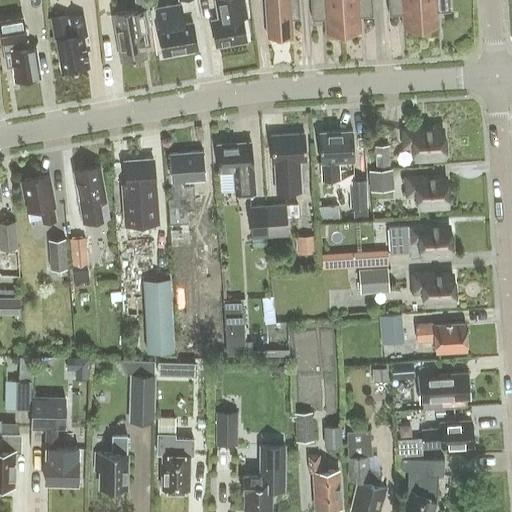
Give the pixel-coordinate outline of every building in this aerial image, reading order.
[(247,16),(243,0),(214,0),(218,19),(212,20),(216,46),(247,41),(242,16),(247,16)] [(292,19),(300,19),(298,0),(264,0),(267,37),(293,36),(292,19)] [(326,34),(343,33),(341,0),(310,0),(312,20),(325,19),(326,34)] [(341,0),(343,33),(361,32),(360,17),(373,16),(371,0),(341,0)] [(403,29),(420,28),(418,0),(387,0),(389,15),(402,14),(403,29)] [(418,0),(420,28),(438,27),(437,12),(450,11),(449,0),(418,0)] [(180,4),(155,8),(163,55),(197,49),(193,21),(184,23),(180,4)] [(135,16),(135,12),(113,16),(120,60),(124,60),(125,62),(134,60),(133,58),(146,56),(143,35),(147,34),(144,15),(135,16)] [(82,16),(67,18),(66,15),(52,17),(62,71),(66,70),(66,72),(75,71),(75,69),(87,67),(84,50),(88,49),(82,16)] [(35,47),(27,48),(22,18),(0,21),(0,32),(4,53),(9,52),(14,81),(40,77),(35,47)] [(415,160),(443,158),(441,128),(413,130),(413,127),(402,128),(403,148),(414,147),(415,160)] [(338,161),(353,160),(351,131),(318,133),(319,162),(321,162),(322,182),(339,181),(338,161)] [(300,197),(298,162),(306,161),(305,133),(271,135),(273,164),(275,164),(276,199),(300,197)] [(252,170),(253,170),(252,143),(217,145),(219,172),(237,171),(238,193),(253,192),(252,170)] [(388,145),(375,146),(376,166),(389,166),(388,145)] [(172,198),(167,198),(171,243),(189,242),(186,209),(195,208),(193,184),(183,184),(183,182),(205,181),(203,152),(169,154),(172,198)] [(153,160),(123,162),(125,185),(122,185),(125,226),(157,223),(153,160)] [(99,167),(73,172),(83,223),(108,218),(99,167)] [(369,171),(369,173),(370,192),(393,190),(392,169),(369,171)] [(29,220),(41,218),(43,224),(54,221),(51,207),(55,206),(48,176),(20,182),(27,213),(27,212),(29,220)] [(418,208),(447,206),(445,177),(416,179),(416,176),(405,177),(406,196),(417,195),(418,208)] [(367,218),(365,179),(351,180),(351,184),(349,184),(350,209),(353,209),(353,219),(367,218)] [(265,207),(267,237),(286,235),(285,218),(298,217),(297,205),(265,207)] [(267,237),(265,207),(250,208),(253,246),(267,245),(266,237),(267,237)] [(0,249),(17,248),(15,221),(0,222),(0,249)] [(406,225),(386,226),(388,254),(411,252),(411,257),(422,256),(422,257),(450,255),(448,225),(420,227),(420,224),(409,225),(409,226),(406,226),(406,225)] [(314,252),(313,234),(295,235),(296,253),(314,252)] [(88,269),(85,236),(70,237),(73,270),(88,269)] [(67,268),(64,238),(48,239),(50,269),(67,268)] [(357,253),(322,256),(323,268),(358,266),(386,264),(385,252),(357,253)] [(388,291),(386,267),(358,269),(360,293),(388,291)] [(424,305),(454,303),(452,273),(422,275),(422,272),(412,273),(413,293),(423,292),(424,305)] [(140,282),(146,352),(171,350),(166,280),(140,282)] [(21,297),(0,296),(0,313),(21,314),(21,297)] [(251,349),(251,341),(244,341),(241,299),(223,300),(227,355),(289,354),(289,349),(254,349),(251,349)] [(404,341),(402,313),(378,315),(380,343),(404,341)] [(436,352),(467,350),(465,321),(434,323),(434,321),(416,322),(417,341),(435,339),(436,352)] [(66,355),(66,369),(74,369),(74,377),(88,378),(88,356),(66,355)] [(30,409),(30,395),(30,357),(18,357),(18,380),(17,409),(30,409)] [(132,360),(132,375),(154,376),(154,360),(132,360)] [(157,360),(157,373),(195,374),(195,361),(157,360)] [(412,361),(391,363),(392,378),(413,376),(412,361)] [(387,379),(386,366),(371,367),(372,380),(387,379)] [(470,398),(469,372),(438,374),(438,382),(420,383),(421,399),(422,399),(422,409),(466,406),(466,399),(470,398)] [(154,376),(132,375),(131,419),(153,420),(154,376)] [(30,395),(30,409),(33,409),(33,427),(50,427),(49,447),(45,447),(44,483),(77,483),(77,448),(54,447),(55,427),(73,427),(73,396),(33,395),(30,395)] [(236,444),(236,410),(215,409),(214,443),(236,444)] [(296,442),(312,441),(311,412),(294,413),(296,442)] [(174,417),(158,417),(157,433),(156,433),(156,453),(162,453),(161,489),(173,489),(173,492),(185,492),(185,490),(188,490),(189,456),(193,456),(194,438),(173,437),(173,434),(174,434),(174,417)] [(423,431),(423,432),(424,448),(442,447),(442,448),(461,447),(472,446),(471,420),(459,421),(441,422),(441,429),(423,431)] [(16,433),(16,422),(1,422),(0,432),(0,431),(0,487),(2,488),(3,486),(13,486),(14,452),(20,452),(20,433),(16,433)] [(343,445),(342,425),(325,426),(326,446),(343,445)] [(371,456),(370,440),(370,431),(346,431),(347,456),(346,456),(348,480),(359,479),(351,511),(353,511),(377,511),(380,501),(381,501),(385,486),(376,484),(378,478),(367,475),(366,456),(371,456)] [(126,435),(111,435),(111,453),(95,452),(94,471),(100,471),(100,488),(102,488),(104,491),(113,491),(115,488),(126,488),(126,452),(125,452),(126,435)] [(408,439),(397,440),(398,455),(409,455),(408,439)] [(259,475),(241,475),(240,491),(244,491),(243,508),(271,508),(271,489),(283,489),(284,445),(259,445),(259,475)] [(340,508),(338,470),(320,471),(319,455),(308,456),(309,472),(313,472),(315,509),(340,508)] [(443,476),(444,459),(401,459),(401,470),(408,470),(406,492),(410,493),(403,511),(431,511),(437,495),(436,495),(438,476),(443,476)]
